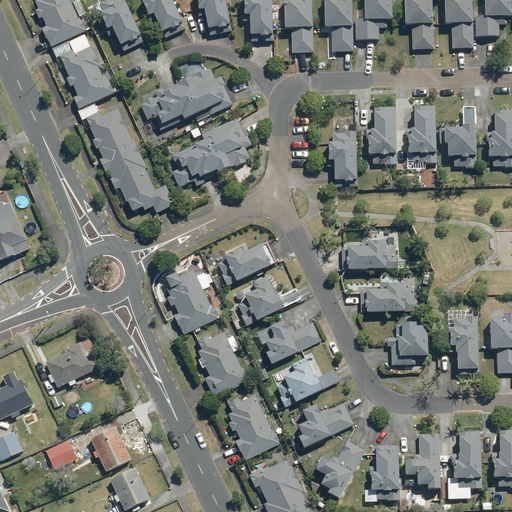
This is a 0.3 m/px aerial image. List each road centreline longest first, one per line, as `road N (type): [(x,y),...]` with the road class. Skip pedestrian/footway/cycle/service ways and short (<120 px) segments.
road 1 (residential): [(511,401),(392,402),(373,390),(273,191)]
road 2 (tertiary): [(119,299),(219,511)]
road 3 (residential): [(511,74),(313,81),(283,96)]
road 4 (tertiary): [(91,246),(0,43)]
road 5 (residential): [(273,191),(131,257)]
road 6 (residential): [(283,96),(225,54),(173,52)]
